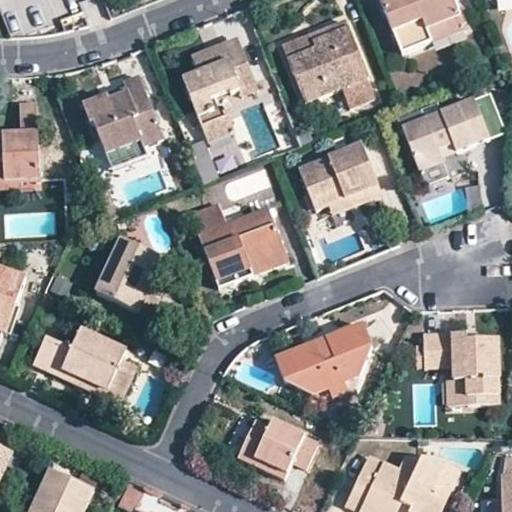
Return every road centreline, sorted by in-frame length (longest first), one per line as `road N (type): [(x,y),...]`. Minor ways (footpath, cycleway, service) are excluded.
road 1 (residential): [(463,266),(389,269),(221,332),(153,472)]
road 2 (residential): [(212,0),(81,53),(0,56)]
road 3 (residential): [(153,472),(0,400)]
